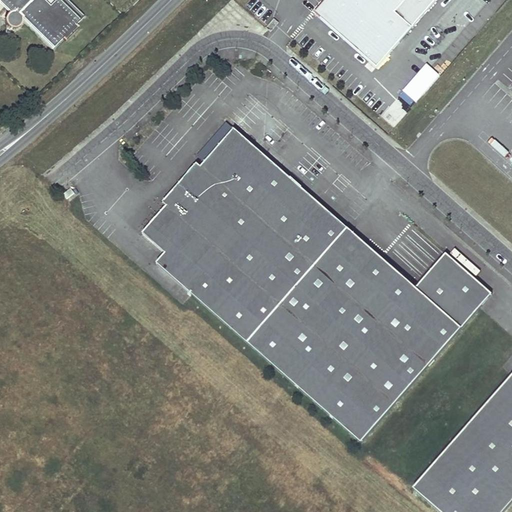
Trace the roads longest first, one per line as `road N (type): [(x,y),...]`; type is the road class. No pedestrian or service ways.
road 1 (unclassified): [(511,262),(270,50),(242,38),(195,53),(60,176)]
road 2 (secondary): [(0,149),(168,0)]
